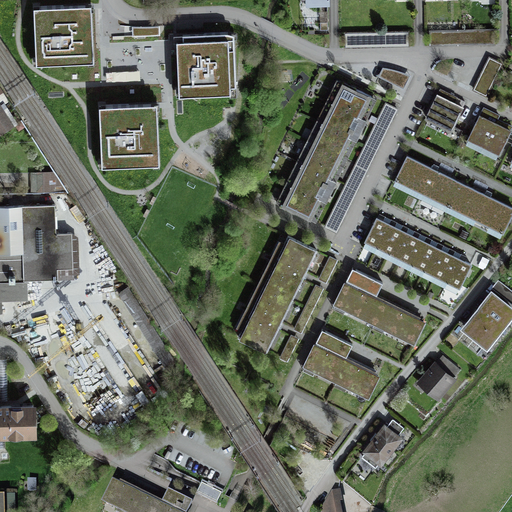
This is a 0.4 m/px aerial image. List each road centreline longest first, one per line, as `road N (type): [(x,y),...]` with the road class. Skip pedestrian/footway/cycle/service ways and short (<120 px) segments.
road 1 (residential): [(511,248),(304,511)]
road 2 (residential): [(114,0),(143,16),(235,15),(330,56),(408,55)]
road 3 (residential): [(0,341),(22,357),(74,437),(201,503),(197,511)]
